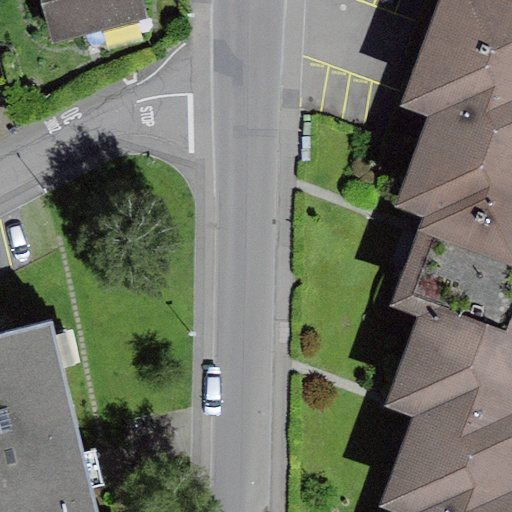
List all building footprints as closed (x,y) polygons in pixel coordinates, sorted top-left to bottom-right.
[(40,0),(53,53),(147,30),(139,0),(40,0)] [(511,0),(447,0),(403,117),(431,128),(398,215),(427,226),(420,244),(479,266),(502,205),(511,214),(511,0)] [(386,414),(414,422),(469,442),(484,402),(511,412),(511,214),(502,205),(479,266),(420,244),(414,262),(394,315),(419,324),(391,401),(386,414)] [(52,332),(0,343),(0,511),(93,511),(85,476),(52,332)] [(511,511),(511,412),(484,402),(469,442),(414,422),(380,511),(511,511)]
